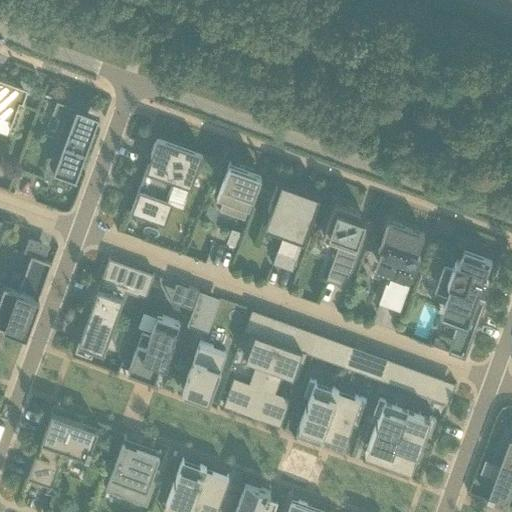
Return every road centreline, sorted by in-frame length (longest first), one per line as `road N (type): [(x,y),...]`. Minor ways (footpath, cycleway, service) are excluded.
road 1 (residential): [(492,382),(80,231)]
road 2 (residential): [(132,83),(511,221)]
road 3 (residential): [(80,231),(0,453)]
road 4 (residential): [(132,83),(80,231)]
road 5 (residential): [(0,31),(132,83)]
road 6 (residential): [(492,382),(444,511)]
